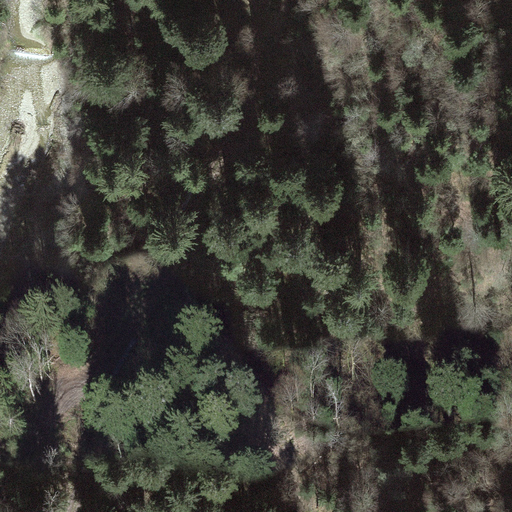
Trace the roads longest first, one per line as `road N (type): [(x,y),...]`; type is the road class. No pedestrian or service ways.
road 1 (track): [(288,0),(212,175),(104,374),(71,511)]
road 2 (track): [(0,511),(33,443),(74,391),(104,374)]
